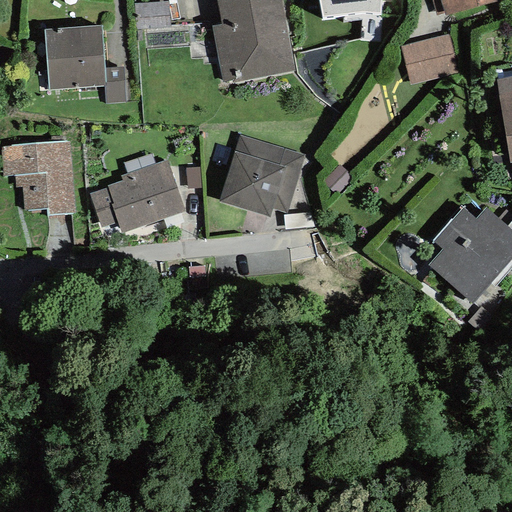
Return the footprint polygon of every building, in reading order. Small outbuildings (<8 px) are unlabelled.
[(280,0),(215,0),(220,24),(211,26),(221,81),(233,79),(234,83),(294,72),(280,0)] [(380,0),(318,0),(322,17),(360,12),(380,15),(380,0)] [(439,0),(444,17),(496,2),(496,0),(439,0)] [(100,26),(44,30),(48,90),(104,86),(103,68),(100,26)] [(446,42),(399,55),(409,89),(456,76),(446,42)] [(123,67),(103,68),(104,86),(105,104),(126,102),(123,67)] [(511,76),(495,79),(509,163),(511,162),(511,76)] [(303,155),(240,135),(220,201),(268,216),(271,209),(285,213),(303,155)] [(70,143),(0,147),(2,176),(14,175),(15,187),(23,187),(24,211),(47,209),(47,215),(74,214),(70,143)] [(167,160),(120,176),(121,180),(106,185),(107,188),(89,194),(101,227),(117,222),(121,233),(184,212),(167,160)] [(462,207),(432,241),(442,249),(427,266),(471,304),(511,256),(511,231),(485,209),(476,219),(462,207)]
